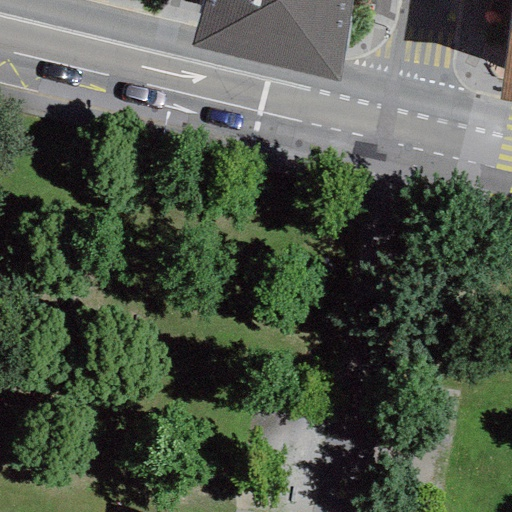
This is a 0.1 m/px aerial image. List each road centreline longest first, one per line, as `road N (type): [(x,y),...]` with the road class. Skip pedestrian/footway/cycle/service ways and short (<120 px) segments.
road 1 (secondary): [(0,34),(411,135)]
road 2 (residential): [(434,0),(411,135)]
